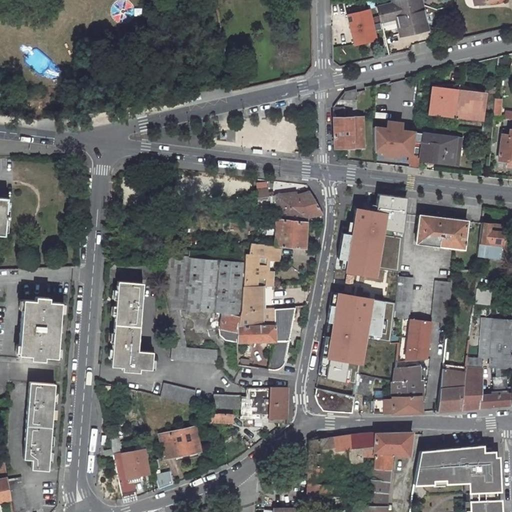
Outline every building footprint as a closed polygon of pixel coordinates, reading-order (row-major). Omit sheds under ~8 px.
[(420,0),(401,0),(402,2),(379,7),(382,22),(396,19),(400,35),(427,29),(420,0)] [(372,7),(348,13),(356,45),(380,39),(372,7)] [(457,91),(431,88),(428,114),(455,118),(457,91)] [(357,100),(356,89),(345,92),(339,100),(357,100)] [(482,121),(485,94),(457,91),(455,118),(482,121)] [(345,118),(344,108),(333,109),(335,148),(363,147),(363,118),(345,118)] [(410,155),(413,132),(400,130),(401,123),(387,121),(386,129),(372,127),(373,150),(383,152),(383,154),(397,157),(398,154),(410,155)] [(420,159),(453,164),(455,152),(457,137),(428,134),(413,132),(410,155),(409,167),(418,169),(420,159)] [(501,137),(499,159),(511,161),(511,132),(509,132),(508,138),(501,137)] [(257,196),(270,196),(269,181),(256,182),(257,196)] [(297,193),(276,195),(277,221),(307,224),(310,219),(323,215),(309,192),(298,196),(297,193)] [(384,231),(402,233),(407,199),(378,194),(376,211),(355,208),(350,236),(341,234),(337,259),(347,260),(345,273),(360,273),(376,279),(384,231)] [(0,235),(4,236),(4,232),(7,232),(10,203),(7,202),(7,199),(0,198),(0,235)] [(423,215),(419,245),(469,250),(473,220),(423,215)] [(277,221),(276,247),(281,247),(306,249),(307,224),(277,221)] [(482,223),(478,255),(499,258),(501,246),(502,246),(504,230),(491,228),(491,224),(482,223)] [(281,260),(281,247),(276,247),(259,246),(249,245),(249,247),(248,254),(245,254),(243,287),(262,288),(266,288),(267,273),(268,260),(274,260),(281,260)] [(241,311),(243,287),(245,254),(241,254),(204,251),(169,248),(155,248),(168,307),(222,312),(221,334),(225,341),(236,343),(236,342),(237,326),(238,322),(241,311)] [(413,278),(400,276),(396,316),(405,318),(406,313),(410,312),(413,278)] [(452,282),(435,280),(432,321),(448,323),(452,282)] [(152,353),(136,352),(141,284),(116,282),(110,367),(121,368),(120,372),(138,374),(138,370),(150,371),(152,353)] [(273,308),(262,309),(262,288),(243,287),(241,311),(238,322),(237,326),(273,325),(273,308)] [(490,291),(475,290),(474,304),(489,305),(490,291)] [(354,294),(336,293),(334,308),(329,306),(327,323),(331,324),(327,353),(322,351),(318,376),(344,383),(348,362),(362,366),(368,336),(380,338),(385,303),(373,302),(373,299),(354,294)] [(56,357),(60,303),(49,302),(49,298),(35,297),(35,301),(23,300),(18,355),(30,355),(30,359),(44,360),(44,356),(56,357)] [(273,308),(273,325),(271,341),(268,370),(278,372),(286,363),(292,308),(273,308)] [(511,319),(482,317),(479,354),(490,355),(489,366),(511,367),(511,365),(511,319)] [(404,361),(430,359),(434,324),(436,324),(436,321),(432,321),(411,318),(404,361)] [(273,325),(237,326),(236,342),(251,341),(271,341),(273,325)] [(251,341),(236,342),(236,343),(236,350),(238,366),(252,368),(251,341)] [(219,364),(220,351),(172,347),(171,360),(219,364)] [(394,414),(425,413),(427,368),(398,369),(393,398),(394,414)] [(480,395),(482,369),(466,370),(466,375),(462,410),(479,408),(480,395)] [(459,375),(442,373),(442,377),(440,388),(438,412),(456,410),(458,388),(459,375)] [(459,375),(458,388),(456,410),(462,410),(466,375),(459,375)] [(505,390),(506,380),(493,379),(493,390),(505,390)] [(54,384),(29,382),(23,458),(31,459),(30,468),(47,470),(54,384)] [(108,393),(110,385),(97,382),(98,390),(108,393)] [(161,396),(193,404),(195,391),(164,384),(161,396)] [(242,398),(241,411),(241,418),(273,419),(273,423),(285,423),(286,388),(270,388),(270,389),(248,388),(248,398),(242,398)] [(328,391),(318,389),(317,399),(315,398),(317,406),(323,411),(352,412),(354,396),(328,391)] [(510,393),(487,395),(487,407),(495,406),(510,405),(510,393)] [(241,395),(212,394),(212,408),(241,409),(241,395)] [(487,407),(487,395),(480,395),(479,408),(487,407)] [(394,414),(393,398),(374,398),(374,414),(394,414)] [(218,415),(211,415),(211,422),(224,422),(225,413),(218,413),(218,415)] [(114,455),(123,500),(138,496),(135,481),(134,476),(148,473),(143,449),(120,453),(111,415),(104,416),(113,455),(114,455)] [(195,427),(159,435),(165,458),(200,450),(195,427)] [(309,441),(309,449),(308,464),(328,465),(328,468),(337,470),(337,465),(360,463),(361,451),(372,452),(374,433),(364,433),(309,441)] [(374,452),(392,454),(409,456),(412,433),(374,433),(372,452),(374,452)] [(483,445),(420,451),(417,473),(414,484),(433,483),(433,479),(446,478),(446,482),(468,481),(469,509),(466,510),(465,511),(500,511),(500,498),(496,499),(496,490),(500,490),(499,463),(495,463),(494,456),(494,450),(483,451),(483,445)] [(390,469),(392,454),(374,452),(373,468),(390,469)] [(336,497),(337,485),(328,485),(329,478),(337,478),(337,470),(328,468),(328,465),(308,464),(306,510),(343,511),(349,511),(360,511),(361,505),(361,498),(336,497)] [(362,478),(361,498),(361,505),(386,506),(390,469),(373,468),(371,468),(370,479),(362,478)] [(151,479),(149,472),(148,473),(134,476),(135,481),(143,480),(143,478),(146,477),(147,480),(151,479)] [(155,473),(159,489),(170,485),(167,472),(155,473)] [(8,479),(11,500),(13,511),(26,509),(21,477),(8,479)] [(0,502),(11,500),(8,479),(7,478),(0,479),(0,502)] [(302,502),(302,491),(288,492),(289,503),(302,502)]
